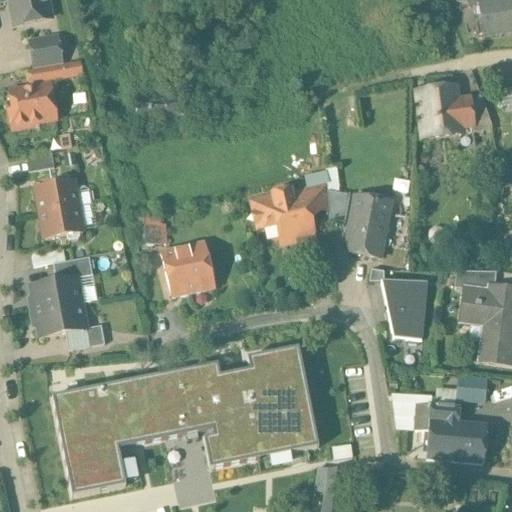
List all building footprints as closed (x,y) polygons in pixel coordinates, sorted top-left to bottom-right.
[(0,0),(0,3),(10,1),(15,29),(49,22),(44,0),(0,0)] [(492,0),(465,0),(467,9),(476,7),(477,7),(493,4),(492,0)] [(511,0),(493,4),(477,7),(476,7),(483,39),(511,32),(511,0)] [(56,41),(29,46),(33,69),(61,65),(56,41)] [(61,68),(28,74),(30,87),(64,81),(61,68)] [(173,75),(132,81),(136,108),(134,109),(137,124),(184,117),(181,101),(177,102),(173,75)] [(49,88),(9,95),(12,113),(8,114),(12,132),(29,128),(29,126),(55,122),(49,88)] [(464,101),(455,102),(453,91),(418,95),(424,139),(459,135),(458,129),(471,127),(472,135),(491,133),(490,127),(488,119),(477,120),(477,117),(470,118),(468,103),(464,103),(464,101)] [(480,99),(468,100),(468,103),(470,118),(477,117),(477,120),(488,119),(480,99)] [(51,157),(26,162),(28,175),(53,171),(51,157)] [(57,186),(35,190),(40,216),(77,210),(72,183),(68,184),(67,181),(66,180),(58,181),(57,183),(57,186)] [(326,186),(313,190),(316,204),(314,206),(307,207),(310,217),(329,213),(327,193),(326,186)] [(313,190),(289,195),(289,192),(272,196),(273,199),(252,204),(254,215),(252,216),(254,225),(256,224),(258,229),(277,225),(282,246),(314,239),(310,217),(307,207),(314,206),(316,204),(313,190)] [(405,193),(381,190),(381,193),(380,193),(380,199),(404,202),(405,193)] [(349,197),(327,193),(329,213),(330,222),(345,225),(349,197)] [(390,204),(355,197),(344,254),(379,261),(390,204)] [(77,210),(40,216),(44,243),(67,239),(67,242),(69,243),(77,241),(78,240),(77,237),(81,236),(77,210)] [(158,219),(135,220),(137,247),(161,247),(158,219)] [(202,246),(161,256),(168,281),(172,299),(212,290),(202,246)] [(62,253),(31,258),(33,270),(52,267),(64,264),(62,253)] [(64,264),(52,267),(56,284),(76,281),(92,278),(89,260),(64,264)] [(495,273),(456,273),(454,290),(462,291),(493,294),(493,289),(495,273)] [(435,282),(385,278),(395,339),(430,343),(435,282)] [(56,284),(30,289),(35,314),(80,306),(76,281),(56,284)] [(168,281),(157,283),(162,302),(172,299),(168,281)] [(511,290),(493,289),(493,294),(462,291),(458,324),(483,327),(479,365),(511,368),(511,290)] [(80,306),(35,314),(39,340),(65,336),(85,332),(85,331),(80,306)] [(85,332),(65,336),(68,354),(104,347),(101,328),(85,331),(85,332)] [(216,368),(51,401),(70,500),(124,489),(116,451),(211,432),(212,440),(202,442),(208,471),(318,450),(298,351),(248,361),(251,374),(219,380),(216,368)] [(417,398),(392,397),(395,432),(413,434),(415,408),(416,408),(417,398)] [(429,407),(427,407),(427,409),(416,408),(415,408),(413,434),(427,435),(428,424),(456,426),(457,411),(429,409),(429,407)] [(456,426),(428,424),(427,435),(425,463),(482,468),(485,429),(456,426)] [(345,474),(327,472),(322,502),(341,505),(345,474)] [(341,505),(322,502),(320,511),(339,511),(340,511),(341,505)]
